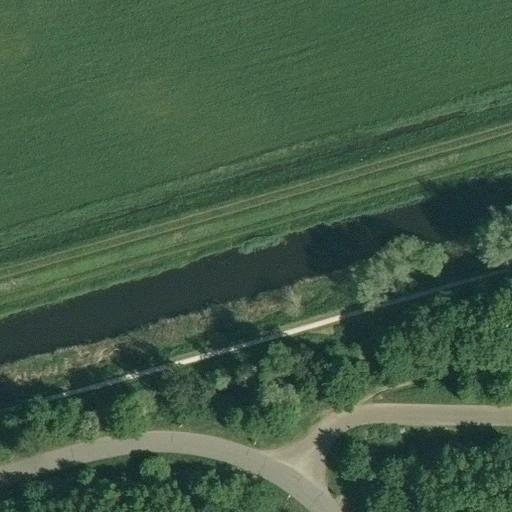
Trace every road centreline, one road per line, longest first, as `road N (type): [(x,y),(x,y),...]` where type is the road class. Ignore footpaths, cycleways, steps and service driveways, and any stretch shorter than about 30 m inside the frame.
road 1 (tertiary): [(284,478),(181,446),(117,446),(0,476)]
road 2 (unclassified): [(284,478),(328,434),(360,417),(511,417)]
